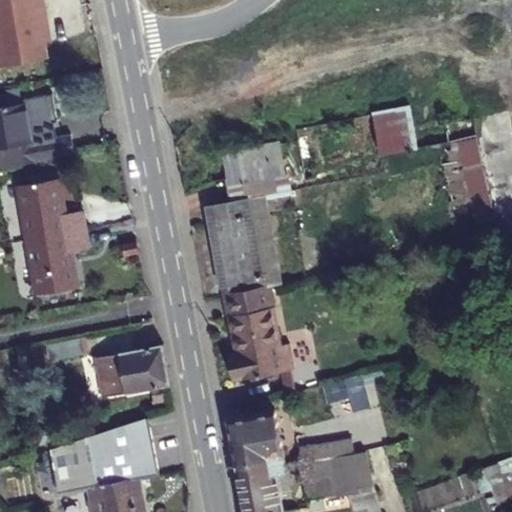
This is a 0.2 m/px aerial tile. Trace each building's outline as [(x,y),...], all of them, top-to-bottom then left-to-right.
[(0,0),(0,26),(6,61),(52,53),(46,17),(53,16),(49,0),(0,0)] [(252,49),(259,80),(321,67),(314,35),(252,49)] [(380,86),(392,148),(456,136),(444,74),(380,86)] [(33,98),(0,104),(0,164),(81,150),(78,129),(40,136),(33,98)] [(480,115),(485,136),(496,134),(511,175),(511,126),(508,109),(480,115)] [(214,124),(220,158),(231,156),(230,149),(224,122),(214,124)] [(257,182),(256,176),(294,169),(288,138),(230,149),(231,156),(220,158),(214,124),(189,129),(199,180),(234,173),(236,186),(257,182)] [(485,136),(495,186),(511,182),(511,175),(496,134),(485,136)] [(67,173),(26,180),(36,235),(94,225),(91,204),(73,207),(67,173)] [(222,242),(266,234),(257,182),(236,186),(238,196),(214,201),(222,242)] [(511,182),(495,186),(502,216),(511,213),(511,182)] [(97,242),(94,225),(36,235),(45,287),(86,279),(80,245),(97,242)] [(222,242),(230,282),(235,281),(274,274),(266,234),(222,242)] [(144,236),(130,239),(132,251),(146,248),(144,236)] [(235,281),(236,291),(276,283),(274,274),(235,281)] [(236,350),(241,374),(253,372),(253,374),(292,366),(300,365),(303,364),(298,339),(289,340),(278,283),(276,283),(236,291),(247,348),(236,350)] [(94,334),(67,339),(70,354),(96,348),(94,334)] [(164,341),(103,352),(110,391),(177,378),(170,340),(164,341)] [(292,366),(296,389),(304,387),(300,365),(292,366)] [(360,400),(362,409),(379,405),(370,369),(353,374),(360,400)] [(331,380),(338,406),(360,400),(353,374),(331,380)] [(234,417),(242,461),(292,452),(293,460),(339,453),(337,439),(310,444),(310,447),(291,450),(284,409),(234,417)] [(166,467),(167,467),(157,412),(97,432),(106,479),(166,467)] [(153,511),(147,474),(167,470),(167,467),(166,467),(106,479),(97,432),(37,452),(45,494),(98,484),(101,496),(97,499),(99,510),(103,511),(153,511)] [(242,461),(251,511),(269,511),(290,508),(287,496),(291,495),(287,475),(283,476),(282,468),(294,466),(296,473),(349,464),(347,451),(339,453),(293,460),(292,452),(242,461)] [(469,471),(473,482),(511,469),(507,458),(469,471)] [(331,494),(357,489),(383,485),(382,467),(313,477),(316,496),(331,494)] [(360,501),(362,511),(390,511),(383,485),(357,489),(360,501)] [(331,494),(334,505),(360,501),(357,489),(331,494)] [(334,505),(331,494),(316,496),(318,507),(334,505)]
